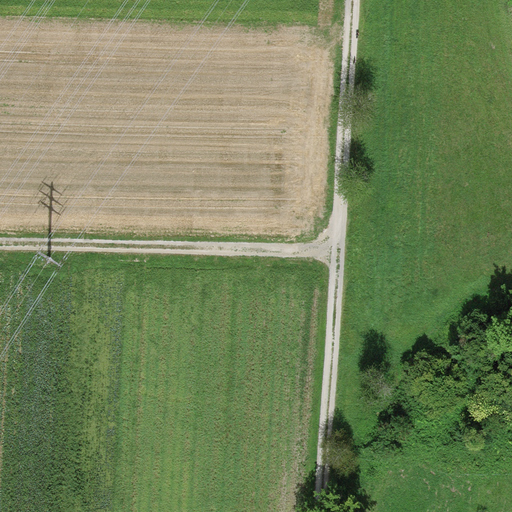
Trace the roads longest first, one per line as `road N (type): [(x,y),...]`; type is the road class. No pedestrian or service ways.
road 1 (track): [(351,0),(322,511)]
road 2 (track): [(334,251),(0,244)]
